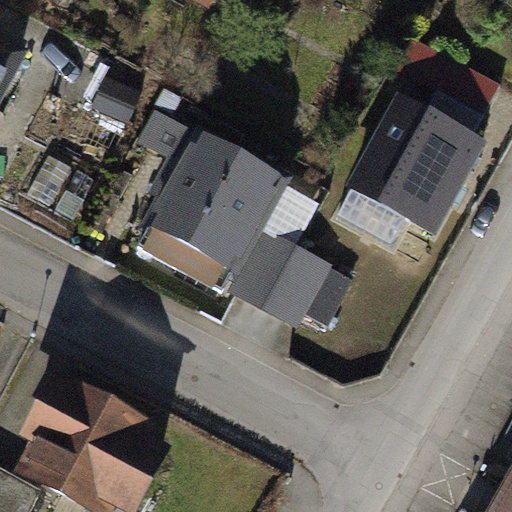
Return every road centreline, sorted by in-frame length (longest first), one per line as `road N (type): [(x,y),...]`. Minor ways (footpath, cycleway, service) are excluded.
road 1 (residential): [(0,256),(383,460)]
road 2 (residential): [(511,227),(383,460)]
